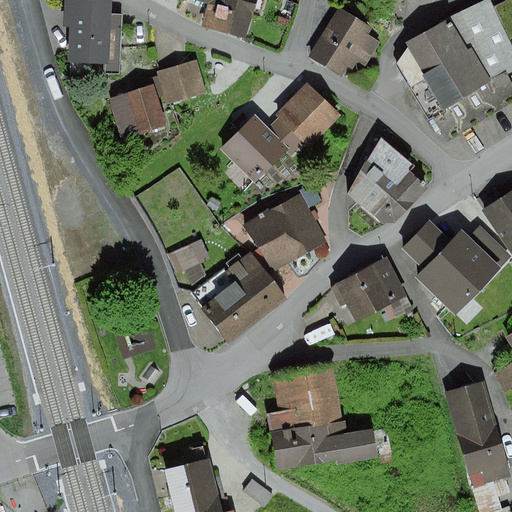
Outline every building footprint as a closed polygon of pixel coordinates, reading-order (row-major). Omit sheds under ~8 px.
[(111,0),(65,0),(64,26),(69,27),(67,62),(105,64),(105,73),(120,74),(122,14),(111,13),(112,0),(111,0)] [(196,0),(208,3),(251,14),(256,0),(196,0)] [(487,0),(452,17),(407,43),(409,48),(395,66),(429,121),(433,118),(448,141),(511,100),(511,85),(507,75),(511,72),(511,44),(491,0),(487,0)] [(511,2),(511,0),(509,0),(496,6),(511,38),(511,2)] [(251,14),(208,3),(202,27),(245,38),(251,14)] [(371,28),(339,8),(307,57),(341,79),(348,68),(352,71),(358,60),(365,65),(380,43),(367,35),(371,28)] [(200,61),(162,72),(172,106),(210,94),(200,61)] [(307,84),(276,116),(279,118),(304,143),(308,147),(340,116),(307,84)] [(153,85),(109,99),(122,141),(166,128),(153,85)] [(254,115),(221,149),(255,183),(289,149),(268,128),(254,115)] [(304,143),(279,118),(268,128),(289,149),(294,154),(304,143)] [(380,139),(348,194),(380,223),(394,223),(429,189),(410,171),(414,166),(380,139)] [(301,194),(308,208),(321,201),(312,183),(299,190),(301,194)] [(511,190),(482,211),(511,254),(511,190)] [(301,194),(243,225),(275,271),(325,243),(308,208),(301,194)] [(211,198),(207,206),(216,211),(221,203),(211,198)] [(429,220),(403,249),(422,267),(413,276),(456,316),(501,268),(469,239),(461,232),(452,241),(429,220)] [(480,227),(469,239),(501,268),(511,256),(480,227)] [(202,240),(168,255),(175,273),(185,270),(192,286),(205,276),(201,263),(210,259),(202,240)] [(249,250),(193,293),(203,307),(201,309),(228,344),(287,299),(249,250)] [(386,260),(330,287),(340,307),(347,304),(355,321),(391,304),(396,315),(410,309),(386,260)] [(511,351),(511,359),(491,373),(504,393),(511,387),(511,333),(504,339),(511,351)] [(150,366),(142,377),(153,384),(160,373),(150,366)] [(279,412),(267,415),(270,433),(308,427),(342,421),(333,370),(273,381),(279,412)] [(483,383),(446,393),(474,488),(505,479),(511,478),(483,383)] [(342,421),(308,427),(315,465),(337,461),(337,466),(379,459),(373,429),(347,434),(344,421),(342,421)] [(315,465),(308,427),(270,433),(276,471),(315,465)] [(180,466),(165,470),(171,497),(215,487),(205,447),(188,451),(180,466)] [(253,479),(243,492),(264,508),(274,496),(253,479)] [(505,479),(474,488),(472,489),(478,511),(496,511),(501,511),(497,496),(509,493),(505,479)] [(221,511),(215,487),(171,497),(174,511),(234,511),(235,511),(230,511),(221,511)]
